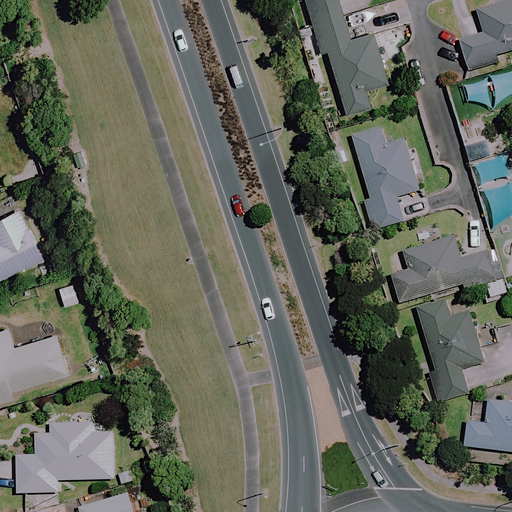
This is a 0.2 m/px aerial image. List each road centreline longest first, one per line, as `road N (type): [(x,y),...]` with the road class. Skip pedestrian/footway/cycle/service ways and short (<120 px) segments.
road 1 (secondary): [(211,0),(348,400),(390,482),(419,511)]
road 2 (secondary): [(300,511),(304,470),(290,369),(165,0)]
